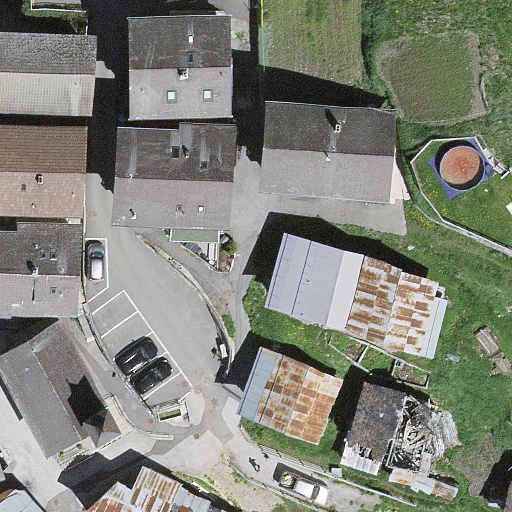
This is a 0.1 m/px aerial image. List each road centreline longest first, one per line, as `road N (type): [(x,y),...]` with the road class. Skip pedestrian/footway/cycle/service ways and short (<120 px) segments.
road 1 (residential): [(97,0),(92,233),(151,336),(196,445)]
road 2 (residential): [(196,445),(237,379),(237,275),(254,209)]
road 3 (residential): [(196,445),(236,448),(382,511)]
road 4 (residential): [(32,477),(196,445)]
